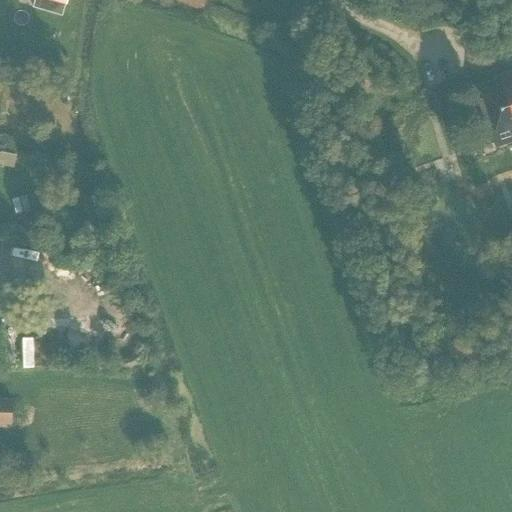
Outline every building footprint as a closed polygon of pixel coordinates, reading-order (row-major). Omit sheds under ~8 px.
[(35,0),(34,5),(56,12),(59,2),(65,3),(65,0),(35,0)] [(511,70),(494,76),(495,80),(473,87),(493,148),(511,141),(511,70)] [(0,153),(0,165),(14,168),(16,156),(0,153)] [(23,343),(24,370),(35,370),(33,343),(23,343)] [(12,400),(0,399),(0,427),(10,428),(12,400)]
